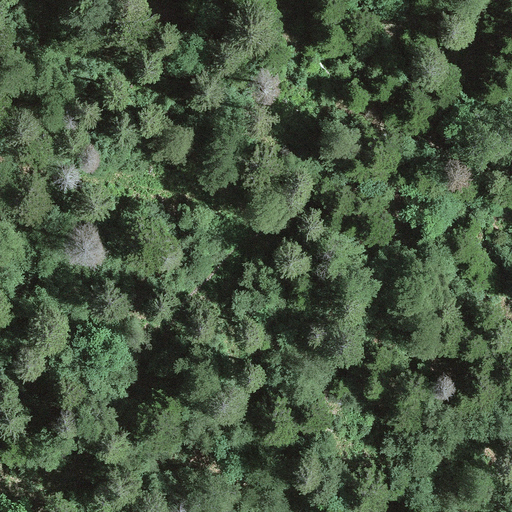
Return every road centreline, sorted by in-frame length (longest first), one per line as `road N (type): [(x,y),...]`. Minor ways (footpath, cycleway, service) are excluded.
road 1 (track): [(51,511),(67,474),(158,337),(266,220),(421,145),(463,102),(487,0)]
road 2 (track): [(266,220),(156,186),(0,174)]
